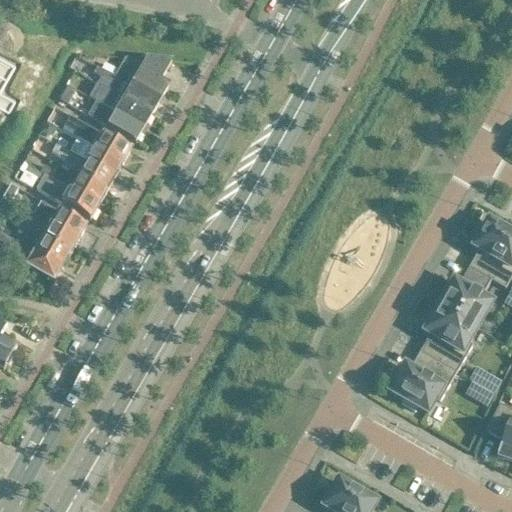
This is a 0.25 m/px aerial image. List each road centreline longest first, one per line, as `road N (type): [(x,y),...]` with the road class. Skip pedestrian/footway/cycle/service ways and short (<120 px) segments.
road 1 (secondary): [(63,495),(357,0)]
road 2 (secondary): [(301,0),(26,473)]
road 3 (residential): [(475,162),(329,409)]
road 4 (residential): [(329,409),(511,511)]
